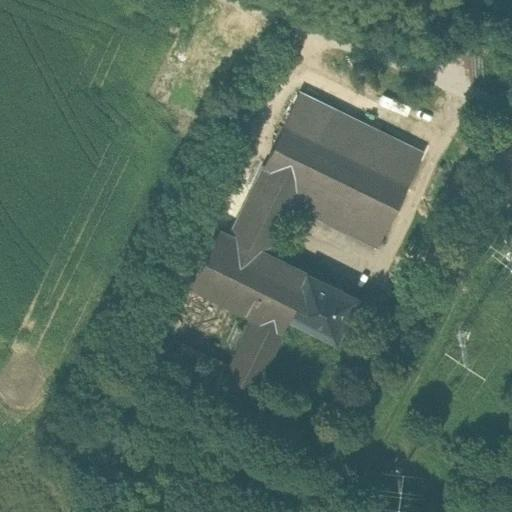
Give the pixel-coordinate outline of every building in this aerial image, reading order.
[(421,150),(299,91),(285,120),(407,179),(421,150)] [(285,120),(230,234),(216,227),(189,282),(256,315),(227,373),(254,386),(290,313),(289,312),(308,272),(266,252),(281,221),(269,214),(289,174),(319,189),(335,197),(348,203),(368,213),(386,222),(407,179),(285,120)] [(319,189),(289,174),(269,214),(281,221),(291,202),(309,210),(319,189)] [(335,197),(319,189),(309,210),(325,218),(335,197)] [(335,197),(325,218),(337,225),(348,203),(335,197)] [(368,213),(348,203),(337,225),(357,234),(368,213)] [(386,222),(368,213),(357,234),(376,244),(386,222)] [(463,216),(453,213),(450,222),(459,226),(463,216)] [(355,295),(308,272),(289,312),(290,313),(335,335),(355,295)]
